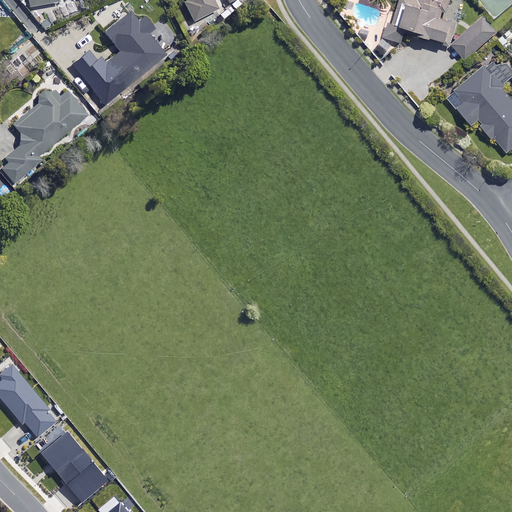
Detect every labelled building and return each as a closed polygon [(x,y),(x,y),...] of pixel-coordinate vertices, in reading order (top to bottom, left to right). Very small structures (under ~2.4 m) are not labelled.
[(28,0),(30,8),(58,3),(57,0),(28,0)] [(186,0),(187,1),(183,3),(194,23),(218,11),(212,0),(225,0),(229,6),(241,0),(186,0)] [(399,0),(395,23),(389,22),(386,39),(404,43),(406,32),(420,35),(419,40),(448,45),(452,25),(442,23),(444,13),(448,14),(450,0),(399,0)] [(154,31),(136,8),(105,34),(120,53),(102,69),(105,72),(88,87),(105,107),(165,57),(148,36),(154,31)] [(511,98),(484,68),(456,93),(466,104),(459,111),(476,130),(480,126),(507,156),(511,151),(511,98)] [(59,98),(53,92),(48,90),(42,92),(38,97),(39,104),(13,126),(26,141),(5,159),(9,163),(1,170),(14,185),(42,162),(39,158),(88,116),(67,91),(59,98)] [(37,437),(56,422),(48,412),(51,410),(13,363),(0,373),(0,375),(3,379),(0,380),(0,397),(22,425),(25,422),(37,437)] [(68,430),(41,453),(83,503),(110,480),(68,430)]
